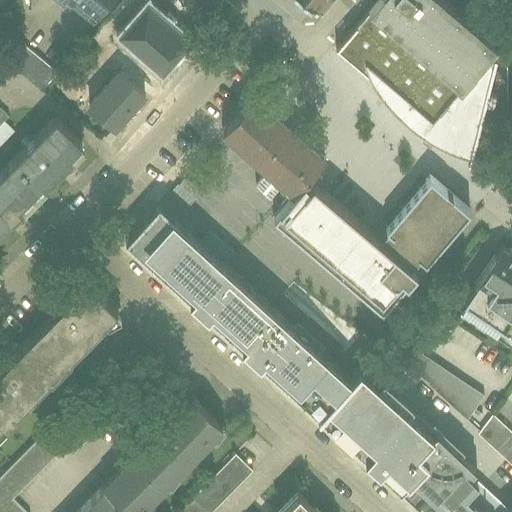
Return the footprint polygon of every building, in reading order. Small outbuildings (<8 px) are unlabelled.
[(100,0),(67,0),(88,16),(100,0)] [(115,64),(83,102),(112,127),(188,36),(144,0),(137,0),(111,31),(142,58),(128,75),(115,64)] [(451,138),(468,142),(477,109),(505,109),(504,57),(491,52),(496,34),(451,0),(380,0),(338,48),(374,74),(381,85),(390,96),(411,116),(424,125),(438,131),(451,138)] [(43,86),(58,69),(16,33),(1,50),(43,86)] [(286,193),(304,172),(320,156),(249,92),(215,129),(286,193)] [(52,126),(0,179),(0,227),(77,150),(52,126)] [(304,172),(286,193),(270,210),(377,307),(468,207),(433,175),(376,237),(304,172)] [(184,175),(171,190),(187,205),(200,190),(184,175)] [(162,193),(122,236),(397,489),(422,462),(410,451),(434,424),(359,355),(350,366),(162,193)] [(511,260),(496,250),(460,300),(511,336),(511,260)] [(0,429),(116,307),(83,275),(0,361),(0,429)] [(175,372),(127,328),(114,342),(162,386),(175,372)] [(484,393),(414,347),(403,362),(469,418),(484,393)] [(94,372),(44,422),(52,431),(59,437),(109,387),(94,372)] [(190,396),(76,511),(144,511),(225,431),(190,396)] [(36,415),(0,450),(0,507),(4,511),(5,511),(22,495),(5,478),(52,431),(44,422),(36,415)] [(511,432),(494,416),(479,432),(511,462),(511,432)] [(421,511),(511,511),(511,496),(501,508),(463,473),(474,461),(434,424),(410,451),(422,462),(397,489),(421,511)] [(236,446),(172,511),(203,511),(253,462),(236,446)] [(321,511),(295,487),(273,511),(321,511)]
